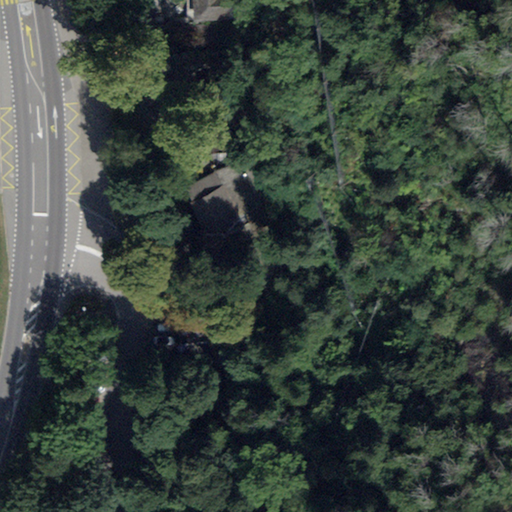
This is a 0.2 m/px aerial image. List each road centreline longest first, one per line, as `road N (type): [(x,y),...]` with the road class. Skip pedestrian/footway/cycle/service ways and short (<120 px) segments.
road 1 (unknown): [(275,283),(254,225),(164,88),(85,35),(30,46)]
road 2 (residential): [(37,240),(103,258),(129,300),(133,344),(114,511)]
road 3 (secondary): [(37,240),(38,140),(24,0)]
road 4 (secondary): [(0,459),(28,335),(37,240)]
